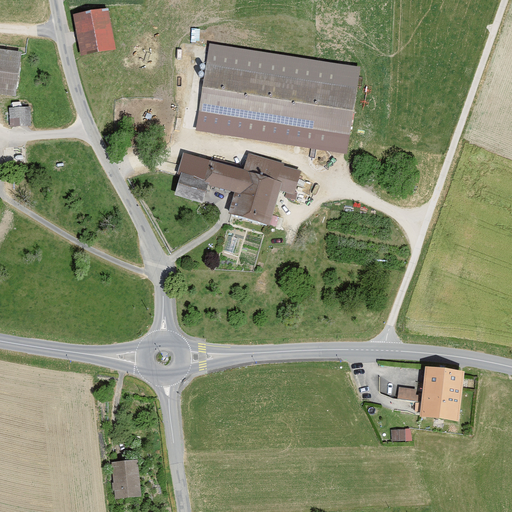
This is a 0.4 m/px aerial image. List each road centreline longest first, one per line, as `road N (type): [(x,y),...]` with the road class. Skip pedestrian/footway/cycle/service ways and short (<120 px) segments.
road 1 (track): [(383,350),(506,0)]
road 2 (tertiary): [(163,335),(160,271),(92,132),(56,0)]
road 3 (track): [(107,160),(171,154),(194,138),(294,156),(330,184),(427,224)]
road 4 (tertiary): [(511,367),(383,350),(185,357)]
road 5 (tertiary): [(141,358),(0,340)]
road 6 (residential): [(165,379),(183,511)]
